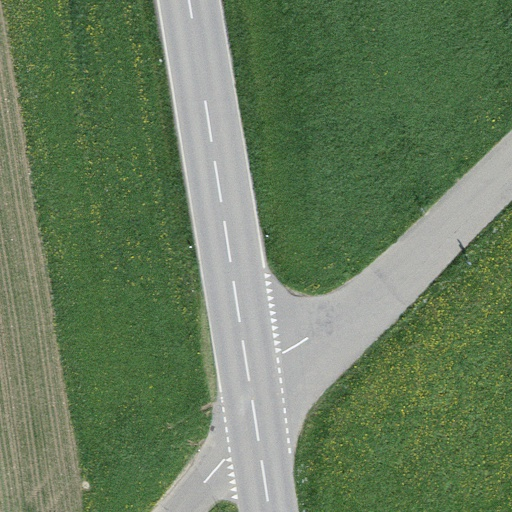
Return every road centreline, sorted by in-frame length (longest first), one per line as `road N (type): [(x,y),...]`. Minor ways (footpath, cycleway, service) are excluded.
road 1 (tertiary): [(247,367),(186,0)]
road 2 (unclassified): [(511,164),(377,293),(317,335),(247,367)]
